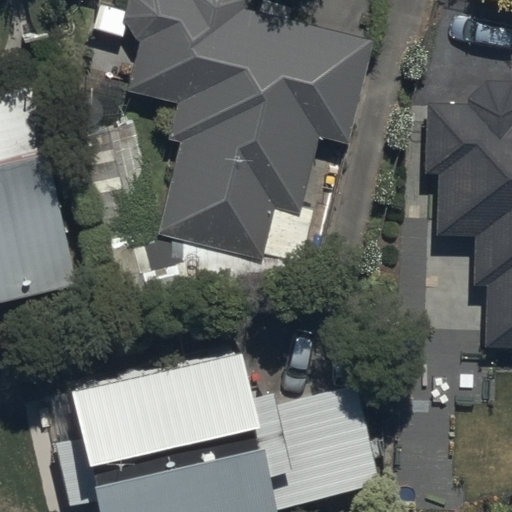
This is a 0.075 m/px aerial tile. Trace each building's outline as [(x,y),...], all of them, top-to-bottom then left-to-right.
[(265,259),(277,208),(301,214),(322,133),(351,140),(377,36),(246,3),(246,0),(128,0),(124,15),(137,34),(140,35),(127,88),(175,100),(165,137),(178,140),(154,232),(265,259)] [(462,102),(421,101),(419,170),(433,170),(431,231),(469,232),(468,283),(481,283),(479,345),(511,345),(511,85),(506,78),(481,77),(462,94),(462,102)] [(0,299),(78,282),(48,149),(46,149),(30,83),(0,90),(0,299)] [(178,289),(135,116),(74,132),(118,304),(178,289)] [(478,331),(424,327),(420,386),(470,390),(473,345),(477,346),(478,331)] [(380,478),(357,381),(282,398),(278,380),(259,385),(248,338),(70,379),(82,431),(53,438),(68,504),(98,497),(101,511),(253,511),(279,506),(277,501),(380,478)]
